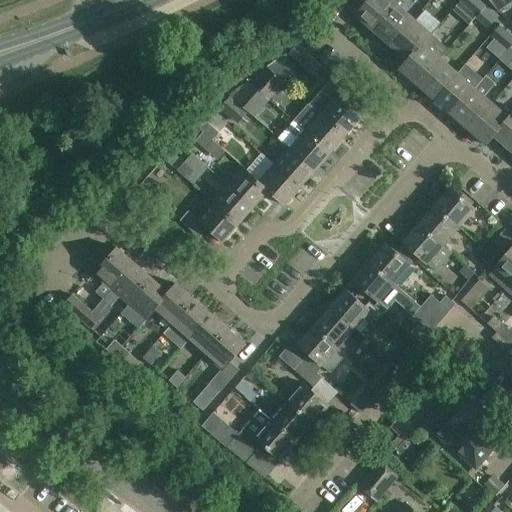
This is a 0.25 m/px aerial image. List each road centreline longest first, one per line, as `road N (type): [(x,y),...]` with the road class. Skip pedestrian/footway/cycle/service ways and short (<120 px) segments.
road 1 (residential): [(214,285),(268,331),(449,142)]
road 2 (residential): [(449,142),(403,105),(294,219),(274,224),(214,285)]
road 3 (residential): [(304,492),(452,328),(468,329),(511,368)]
road 4 (residential): [(214,285),(181,271),(112,212),(55,257),(62,283)]
road 5 (tertiary): [(149,498),(0,383)]
road 6 (secondary): [(0,56),(145,0)]
